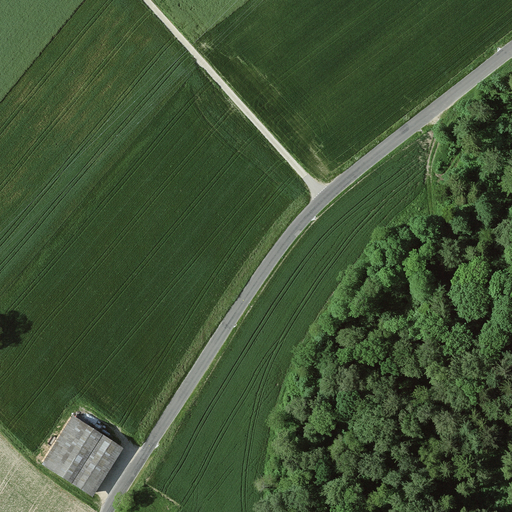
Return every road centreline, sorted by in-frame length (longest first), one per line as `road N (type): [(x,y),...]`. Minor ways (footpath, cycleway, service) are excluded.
road 1 (tertiary): [(511,46),(308,213),(107,511)]
road 2 (track): [(324,197),(146,0)]
road 3 (track): [(511,218),(477,267),(460,273),(444,258),(428,186),(440,103)]
